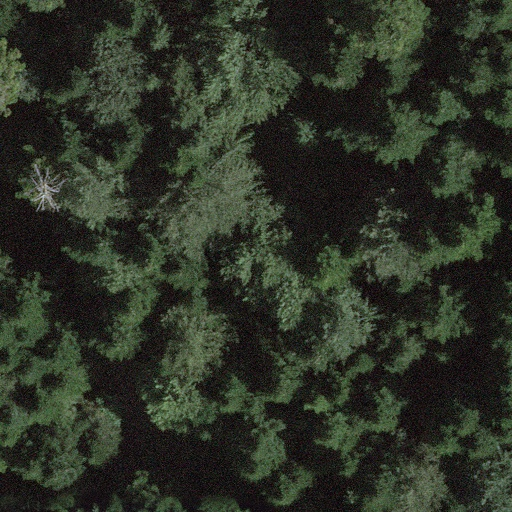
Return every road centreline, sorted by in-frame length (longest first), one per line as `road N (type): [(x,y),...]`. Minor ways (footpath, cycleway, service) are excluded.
road 1 (track): [(0,442),(140,440),(219,398),(511,186)]
road 2 (track): [(0,125),(140,440),(119,511)]
